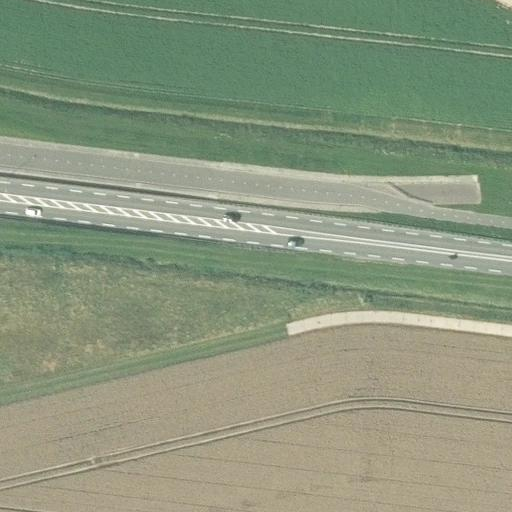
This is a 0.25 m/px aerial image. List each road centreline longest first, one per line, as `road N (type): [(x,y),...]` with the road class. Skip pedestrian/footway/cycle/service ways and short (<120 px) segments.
road 1 (track): [(0,395),(356,316),(511,331)]
road 2 (track): [(0,114),(319,159),(352,170),(364,198)]
road 3 (track): [(332,256),(300,266),(0,236)]
road 4 (primary): [(212,224),(511,260)]
road 5 (primary): [(212,224),(0,198)]
